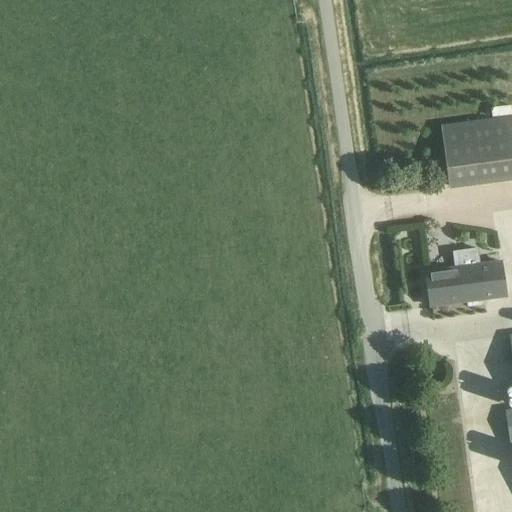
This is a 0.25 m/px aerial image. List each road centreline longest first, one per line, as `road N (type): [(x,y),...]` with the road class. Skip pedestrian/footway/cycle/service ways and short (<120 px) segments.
road 1 (unclassified): [(409,511),(331,0)]
road 2 (unknown): [(511,199),(488,188),(362,198)]
road 3 (unknown): [(382,330),(483,323),(511,313)]
